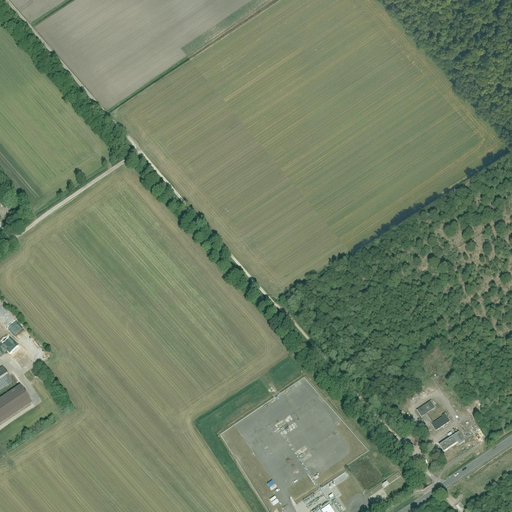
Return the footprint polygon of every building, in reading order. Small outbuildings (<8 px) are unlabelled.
[(29,334),(21,343),(23,346),(32,337),(29,334)] [(25,344),(38,363),(47,357),(33,338),(25,344)] [(22,350),(13,355),(19,366),(26,362),(25,359),(27,358),(22,350)] [(5,367),(0,370),(0,390),(14,382),(5,367)] [(429,415),(437,409),(432,401),(416,411),(422,420),(426,418),(436,434),(452,423),(446,415),(434,423),(429,415)] [(459,433),(440,446),(445,454),(458,445),(460,447),(466,443),(459,433)] [(340,492),(336,486),(350,477),(346,470),(330,480),(338,493),(340,492)] [(327,497),(332,494),(331,493),(334,491),(333,488),(331,489),(328,485),(322,489),(327,497)] [(269,499),(273,505),(278,502),(275,496),(269,499)]
